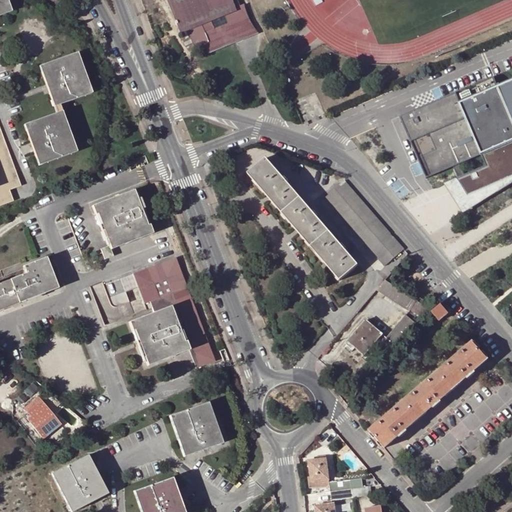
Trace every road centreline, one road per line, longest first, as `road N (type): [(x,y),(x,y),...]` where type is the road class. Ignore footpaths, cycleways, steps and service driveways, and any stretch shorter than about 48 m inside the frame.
road 1 (residential): [(511,347),(343,157),(258,128)]
road 2 (residential): [(271,153),(372,274),(301,378)]
road 3 (secondary): [(175,158),(264,385)]
road 4 (residential): [(69,284),(49,212),(175,158)]
road 5 (residential): [(231,509),(154,447),(119,462),(121,511)]
road 6 (residential): [(415,511),(321,409)]
road 7 (residential): [(118,409),(78,295)]
